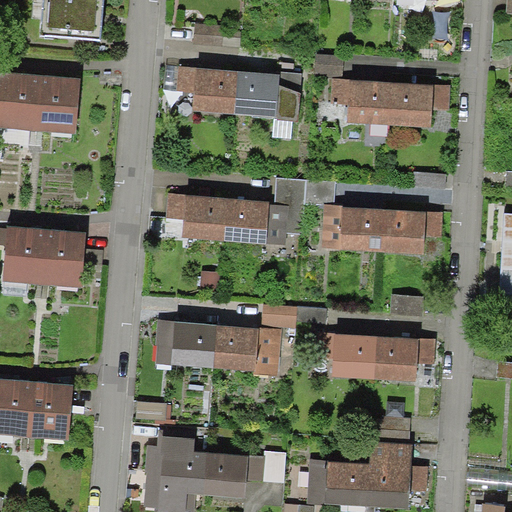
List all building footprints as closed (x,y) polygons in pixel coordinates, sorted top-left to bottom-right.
[(45,0),(43,30),(102,33),(104,0),(45,0)] [(240,27),(196,23),(194,42),(239,46),(240,27)] [(343,56),(316,55),(315,75),(342,77),(343,56)] [(80,72),(0,66),(0,122),(76,128),(80,72)] [(235,113),(238,72),(180,67),(178,91),(196,92),(195,110),(235,113)] [(281,75),(238,72),(235,113),(276,116),(276,119),(298,121),(302,74),(282,72),(281,75)] [(389,124),(392,82),(334,79),(333,103),(350,104),(349,121),(389,124)] [(450,86),(392,82),(389,124),(430,127),(431,108),(449,109),(450,86)] [(274,202),(228,198),(224,239),(285,245),(286,231),(302,233),(305,205),(306,179),(276,177),(274,202)] [(336,181),(306,179),(305,205),(325,206),(334,207),(336,181)] [(224,239),(228,198),(170,193),(168,216),(185,218),(184,236),(224,239)] [(380,251),(383,210),(334,207),(325,206),(323,247),(380,251)] [(441,213),(383,210),(380,251),(421,254),(423,236),(440,237),(441,213)] [(511,213),(504,213),(498,305),(511,306),(511,213)] [(8,226),(4,282),(82,289),(86,233),(8,226)] [(220,269),(201,269),(200,287),(220,288),(220,269)] [(426,295),(392,291),(390,313),(424,317),(426,295)] [(297,306),(264,304),(263,324),(296,325),(296,321),(297,306)] [(327,308),(297,306),(296,321),(326,324),(327,308)] [(214,367),(217,325),(159,321),(156,363),(214,367)] [(282,329),(217,325),(214,367),(255,370),(255,374),(279,375),(282,329)] [(375,378),(377,336),(319,333),(318,356),(335,357),(334,375),(375,378)] [(435,340),(377,336),(375,378),(415,380),(416,362),(434,363),(435,340)] [(511,360),(497,359),(496,376),(511,377),(511,360)] [(71,386),(0,379),(0,433),(66,439),(71,386)] [(167,404),(138,402),(137,418),(166,420),(167,404)] [(203,495),(206,453),(192,452),(193,439),(159,437),(158,447),(148,446),(144,511),(162,511),(193,511),(195,494),(203,495)] [(369,462),(333,461),(330,502),(411,508),(413,466),(413,444),(370,441),(369,462)] [(264,458),(206,453),(203,495),(244,498),(245,479),(284,482),(286,453),(265,451),(264,458)] [(430,466),(413,466),(411,508),(429,509),(430,466)] [(505,511),(506,506),(483,503),(482,511),(505,511)]
